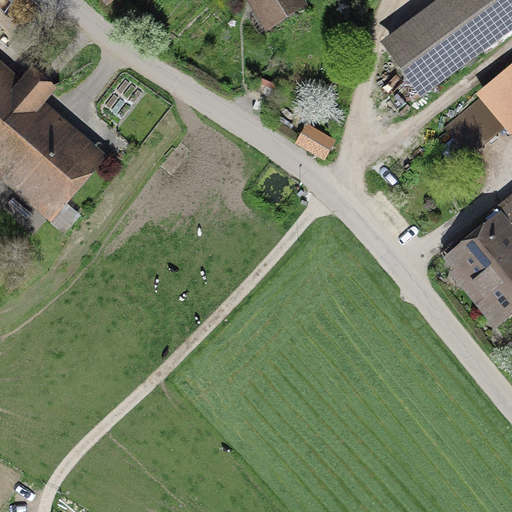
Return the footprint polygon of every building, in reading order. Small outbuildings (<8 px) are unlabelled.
[(261,0),(273,18),(293,5),(289,0),(261,0)] [(511,0),(457,0),(390,50),(422,94),(511,28),(511,0)] [(511,125),(511,71),(483,96),(484,97),(447,128),(466,152),(504,121),(510,127),(511,125)] [(0,81),(0,168),(47,210),(93,158),(36,109),(53,90),(32,72),(14,93),(0,81)] [(307,129),(299,141),(324,156),(331,143),(307,129)] [(450,261),(498,318),(511,306),(511,244),(503,234),(511,226),(511,198),(499,210),(504,217),(450,261)]
